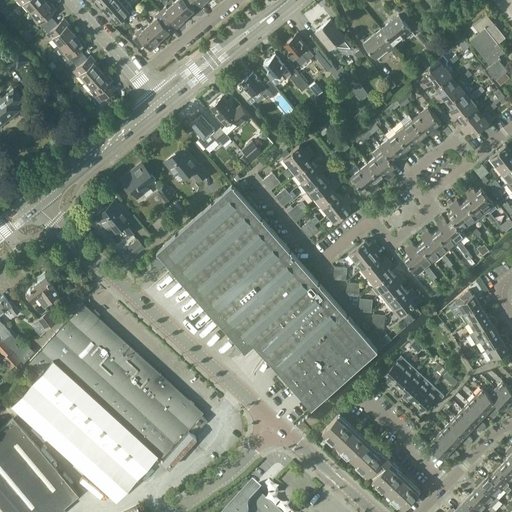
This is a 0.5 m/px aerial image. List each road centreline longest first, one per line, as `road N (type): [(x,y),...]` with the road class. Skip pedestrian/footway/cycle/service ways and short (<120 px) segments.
road 1 (residential): [(274,427),(39,199)]
road 2 (secondary): [(157,102),(286,0)]
road 3 (residential): [(318,260),(366,223),(398,238),(432,211),(423,200)]
road 4 (secondary): [(39,199),(157,102)]
road 5 (unknown): [(122,279),(228,170)]
road 6 (residential): [(157,102),(69,0)]
road 7 (unclassified): [(172,511),(228,474),(274,427)]
road 8 (residential): [(372,511),(274,427)]
road 9 (residential): [(361,394),(447,484)]
